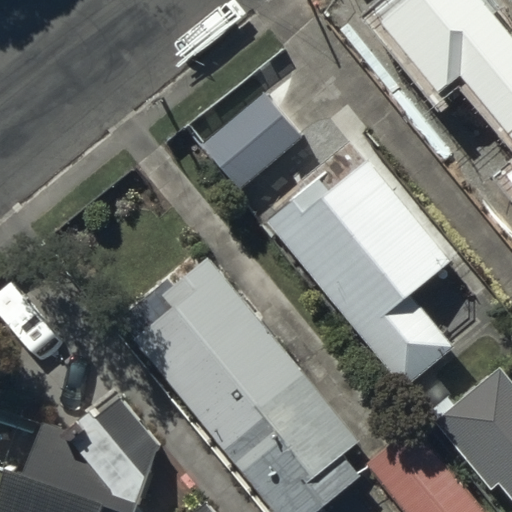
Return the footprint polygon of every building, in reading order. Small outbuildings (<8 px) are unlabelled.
[(511,35),(493,13),(404,86),(511,214),(511,35)] [(301,136),(264,91),(203,141),(239,186),(301,136)] [(317,171),(264,213),(402,384),(453,343),(411,290),(453,256),(367,151),(327,184),(317,171)] [(167,274),(117,316),(277,511),(309,511),(361,470),(344,449),(359,438),(207,252),(172,280),(167,274)] [(511,379),(499,364),(433,419),(491,488),(498,483),(511,499),(511,379)] [(221,511),(209,496),(188,511),(152,511),(140,496),(156,440),(120,385),(60,425),(41,418),(24,470),(8,464),(0,487),(0,511),(221,511)] [(486,511),(413,422),(366,461),(407,511),(486,511)]
